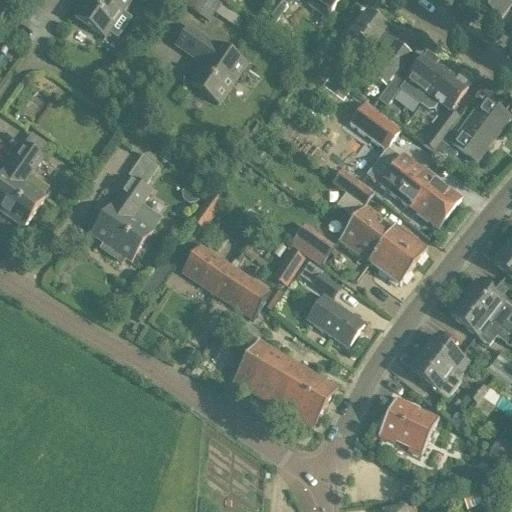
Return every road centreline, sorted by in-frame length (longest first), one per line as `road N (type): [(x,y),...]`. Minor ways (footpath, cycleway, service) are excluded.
road 1 (secondary): [(0,277),(316,488)]
road 2 (tertiary): [(316,488),(373,373),(428,287),(511,194)]
road 3 (unclassified): [(511,78),(405,0)]
